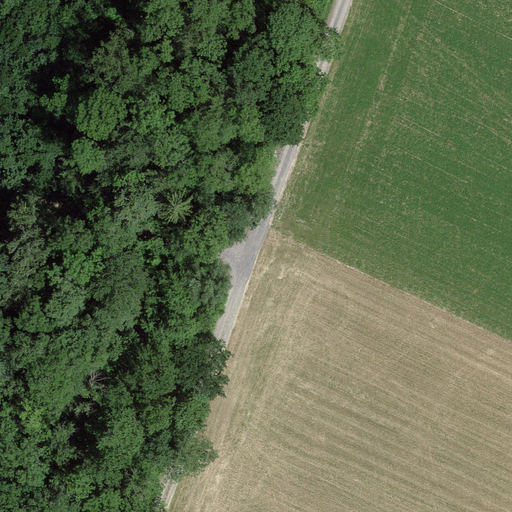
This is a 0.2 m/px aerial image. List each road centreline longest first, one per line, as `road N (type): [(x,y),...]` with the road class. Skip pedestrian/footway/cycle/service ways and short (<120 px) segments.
road 1 (track): [(158,511),(343,0)]
road 2 (track): [(252,265),(0,186)]
